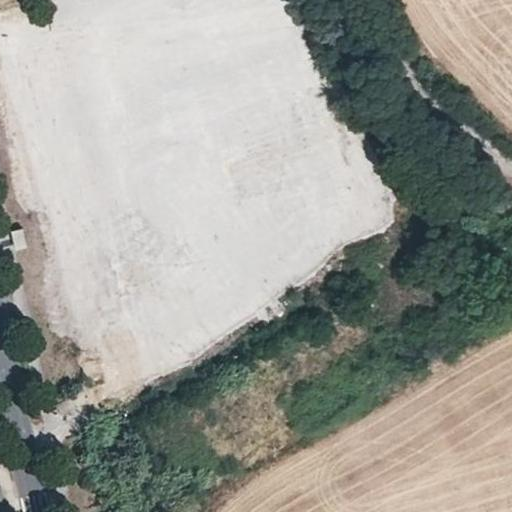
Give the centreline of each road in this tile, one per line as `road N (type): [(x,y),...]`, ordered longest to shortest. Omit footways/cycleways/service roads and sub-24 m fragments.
road 1 (residential): [(341,0),(451,120),(511,160)]
road 2 (secondary): [(39,511),(0,336)]
